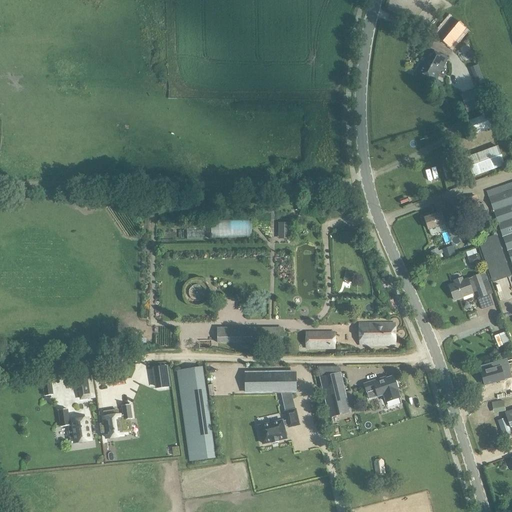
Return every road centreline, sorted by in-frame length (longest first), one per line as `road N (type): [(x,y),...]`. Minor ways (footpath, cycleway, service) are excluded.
road 1 (tertiary): [(483,511),(433,354),(375,213),(360,97),(377,0)]
road 2 (track): [(0,370),(144,357)]
